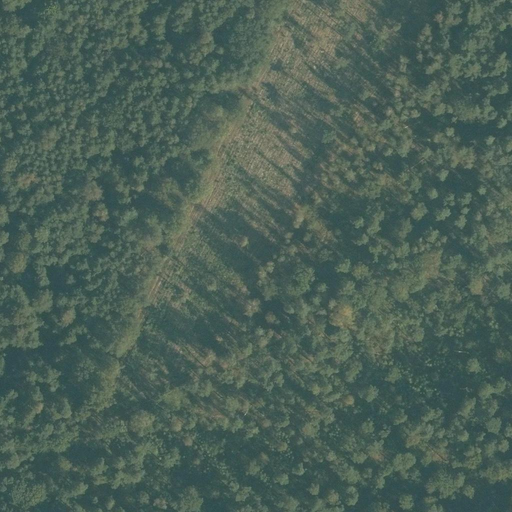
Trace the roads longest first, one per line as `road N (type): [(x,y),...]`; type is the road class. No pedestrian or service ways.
road 1 (track): [(39,511),(294,0)]
road 2 (track): [(72,448),(511,218)]
